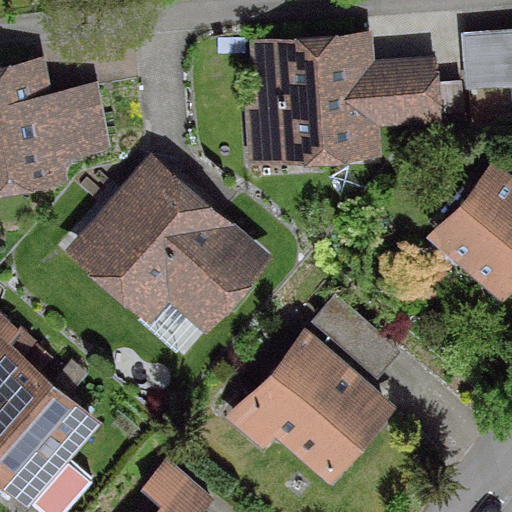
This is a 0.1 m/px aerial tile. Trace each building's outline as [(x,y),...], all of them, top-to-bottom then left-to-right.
[(363,117),(357,37),(258,46),(262,101),(272,101),(276,149),(366,143),(363,117)] [(31,65),(0,70),(0,177),(51,168),(49,158),(70,154),(69,148),(64,125),(44,128),(31,65)] [(511,270),(511,187),(488,167),(434,229),(499,286),(511,270)] [(255,255),(211,217),(175,187),(172,189),(148,168),(120,198),(118,197),(76,246),(144,306),(163,283),(201,316),(255,255)] [(332,294),(312,318),(327,331),(347,308),(332,294)] [(0,474),(21,493),(86,417),(0,342),(11,329),(0,319),(0,474)] [(300,334),(245,397),(326,468),(381,404),(300,334)]
